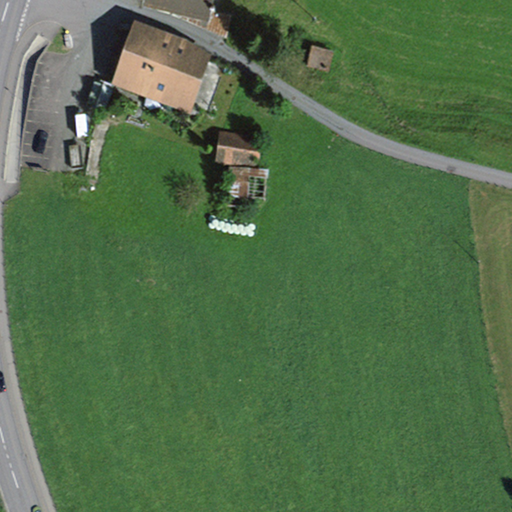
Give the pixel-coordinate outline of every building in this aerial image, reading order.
[(154,0),(154,2),(158,3),(157,10),(172,13),(172,14),(226,39),(231,17),(213,13),(214,10),(210,9),(211,0),(154,0)] [(224,119),(241,75),(229,69),(175,49),(178,42),(144,30),(123,88),(157,101),(160,94),(224,119)] [(314,48),(309,67),(327,72),(332,54),(314,48)] [(224,137),(221,161),(252,166),(256,141),(224,137)] [(264,199),(266,171),(231,169),(228,206),(246,208),(247,197),(264,199)]
